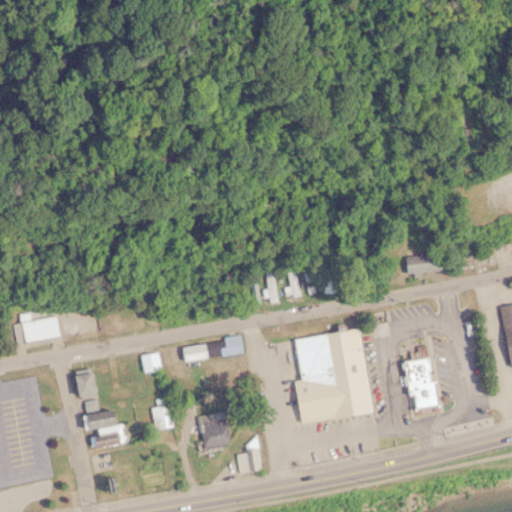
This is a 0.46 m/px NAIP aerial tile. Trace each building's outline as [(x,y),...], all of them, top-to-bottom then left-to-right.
[(402,253),(402,270),(439,270),(439,253),(402,253)] [(257,302),(257,268),(248,268),(248,302),(257,302)] [(276,300),(276,268),(265,268),(265,300),(276,300)] [(297,294),(297,270),(288,270),(288,294),(297,294)] [(511,363),(511,301),(498,304),(505,364),(511,363)] [(54,314),(30,317),(29,311),(17,312),(20,339),(56,335),(54,314)] [(358,326),(289,336),(300,419),(370,410),(358,326)] [(241,351),(239,332),(219,335),(219,339),(178,344),(179,358),(241,351)] [(160,367),(156,349),(138,352),(142,370),(160,367)] [(433,404),(428,354),(400,357),(405,407),(433,404)] [(73,394),(92,391),(88,368),(69,372),(73,394)] [(121,421),(113,422),(112,407),(95,408),(95,409),(80,410),(81,429),(88,429),(89,445),(123,442),(121,421)] [(195,413),(200,446),(226,442),(221,409),(195,413)] [(236,450),(238,468),(259,465),(257,448),(236,450)]
